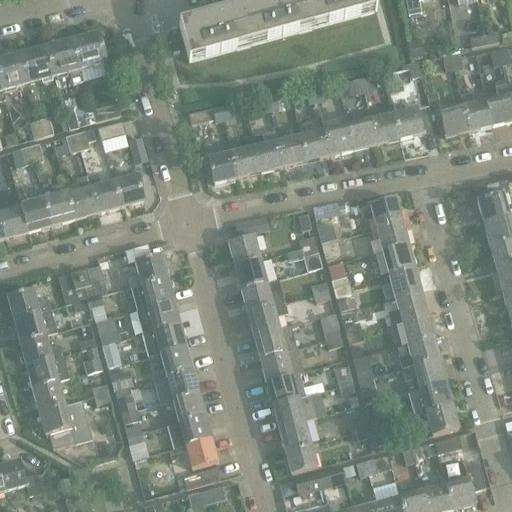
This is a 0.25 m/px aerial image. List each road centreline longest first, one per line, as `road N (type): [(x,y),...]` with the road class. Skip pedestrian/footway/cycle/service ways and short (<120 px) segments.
road 1 (residential): [(511,511),(419,169)]
road 2 (residential): [(265,511),(186,225)]
road 3 (residential): [(186,225),(419,169)]
road 4 (residential): [(186,225),(126,0)]
road 5 (residential): [(0,274),(186,225)]
